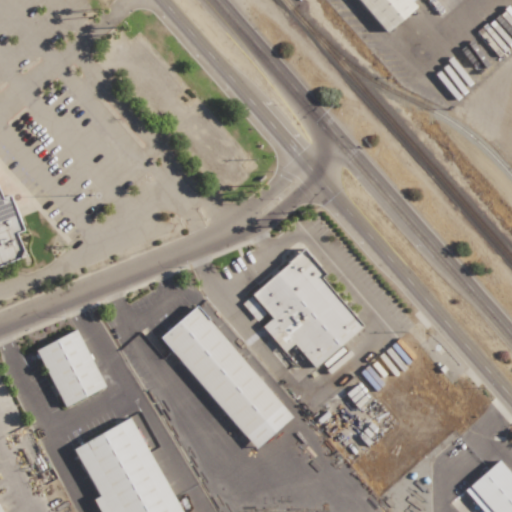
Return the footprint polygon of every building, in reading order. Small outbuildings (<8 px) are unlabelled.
[(355,0),(382,33),(414,7),(408,0),(355,0)] [(0,266),(22,259),(14,233),(20,231),(7,194),(0,196),(0,266)] [(249,293),(269,318),(260,326),(282,352),(292,343),(312,367),(361,327),(320,277),(323,274),(302,249),(249,293)] [(252,449),(289,418),(195,305),(157,336),(252,449)] [(75,329),(34,348),(62,407),(102,388),(75,329)] [(177,511),(130,417),(71,447),(96,496),(91,499),(98,511),(177,511)] [(511,511),(511,476),(497,459),(462,490),(481,511),(511,511)]
